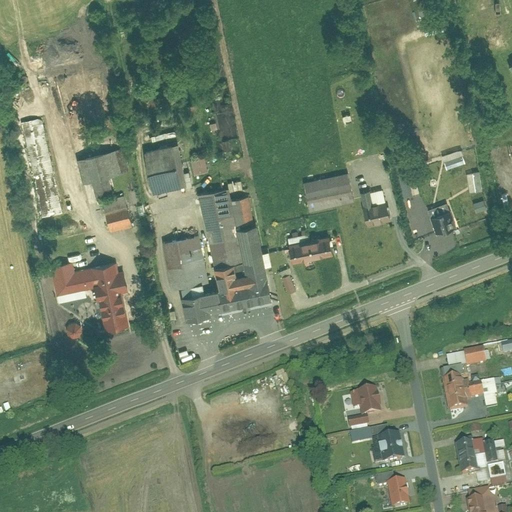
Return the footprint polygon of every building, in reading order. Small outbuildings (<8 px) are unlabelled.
[(430,27),(431,27),(430,19),(422,21),(423,32),(431,31),(430,27)] [(28,75),(6,79),(9,93),(31,89),(28,75)] [(155,88),(140,90),(143,113),(158,110),(155,88)] [(122,113),(110,115),(113,130),(125,128),(122,113)] [(46,117),(18,124),(40,224),(68,218),(46,117)] [(180,184),(171,144),(142,151),(151,191),(180,184)] [(463,162),(460,149),(441,154),(445,167),(463,162)] [(125,150),(79,160),(85,186),(94,183),(98,198),(115,194),(111,179),(131,174),(125,150)] [(204,156),(190,159),(193,173),(207,171),(204,156)] [(479,171),(466,172),(468,191),(481,190),(479,171)] [(350,177),(307,186),(312,211),(355,202),(350,177)] [(408,177),(399,177),(400,196),(409,196),(408,177)] [(126,192),(105,196),(112,231),(133,227),(126,192)] [(374,192),(364,195),(371,231),(394,226),(389,206),(377,208),(374,192)] [(191,289),(198,317),(275,298),(251,201),(229,206),(232,218),(207,225),(224,293),(211,296),(196,239),(169,246),(180,291),(191,289)] [(446,208),(427,215),(435,234),(453,226),(446,208)] [(332,239),(292,248),(296,267),(336,258),(332,239)] [(132,327),(117,264),(76,274),(73,262),(56,266),(64,297),(96,289),(106,333),(132,327)] [(282,275),(286,292),(294,290),(290,273),(282,275)] [(78,324),(75,321),(70,322),(67,326),(67,332),(71,335),(76,334),(79,331),(79,327),(78,324)] [(502,354),(511,352),(511,342),(500,344),(502,354)] [(482,350),(465,354),(467,367),(485,363),(482,350)] [(461,378),(441,382),(447,413),(466,409),(465,400),(483,397),(485,409),(499,407),(494,381),(463,388),(461,378)] [(367,422),(350,427),(352,434),(370,429),(369,423),(384,419),(378,398),(362,402),(367,422)] [(390,438),(388,429),(370,433),(372,441),(376,440),(382,465),(401,461),(395,437),(390,438)] [(470,444),(455,447),(461,477),(476,474),(470,444)] [(492,445),(484,446),(490,482),(505,479),(503,465),(495,466),(492,445)] [(393,475),(374,479),(377,491),(385,489),(391,511),(410,507),(404,484),(395,486),(393,475)] [(498,511),(493,487),(467,493),(469,502),(465,503),(466,511),(498,511)]
